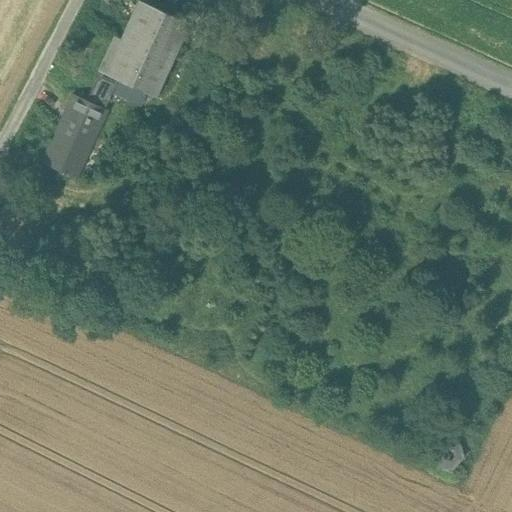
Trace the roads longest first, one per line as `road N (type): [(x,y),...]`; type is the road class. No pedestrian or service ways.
road 1 (unclassified): [(511,82),(330,0)]
road 2 (unclassified): [(0,156),(76,0)]
